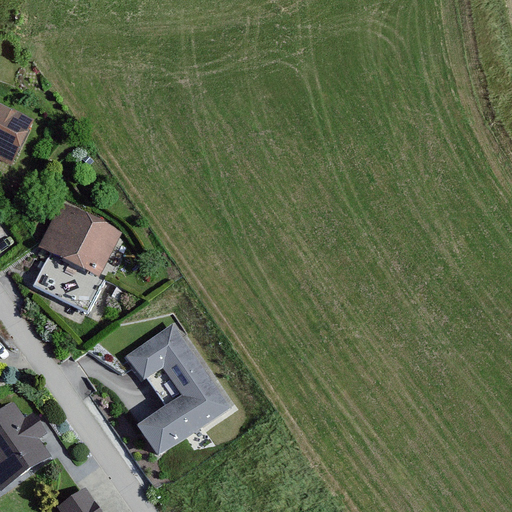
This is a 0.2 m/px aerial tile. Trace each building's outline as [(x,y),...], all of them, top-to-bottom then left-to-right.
[(0,164),(11,170),(32,124),(0,110),(0,164)] [(98,285),(120,240),(60,212),(36,256),(98,285)] [(232,413),(174,332),(123,356),(140,383),(161,370),(178,397),(132,432),(153,464),(232,413)] [(0,413),(0,492),(47,460),(36,446),(45,436),(29,415),(17,423),(8,408),(0,413)] [(93,511),(81,494),(56,511),(93,511)]
